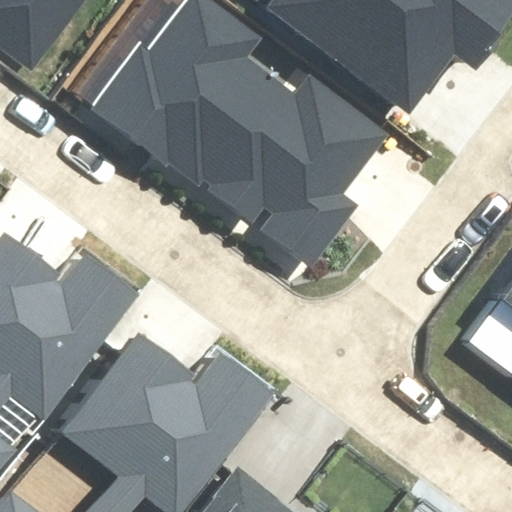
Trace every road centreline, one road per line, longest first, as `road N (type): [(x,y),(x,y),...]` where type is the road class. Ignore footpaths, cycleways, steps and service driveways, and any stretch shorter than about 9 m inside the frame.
road 1 (residential): [(0,118),(347,382)]
road 2 (residential): [(511,172),(347,382)]
road 3 (residential): [(347,382),(511,508)]
